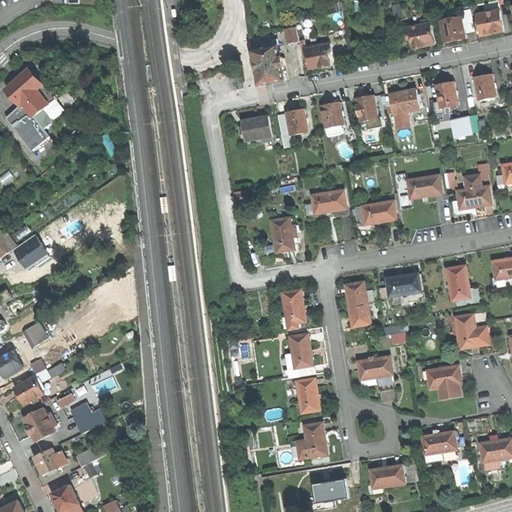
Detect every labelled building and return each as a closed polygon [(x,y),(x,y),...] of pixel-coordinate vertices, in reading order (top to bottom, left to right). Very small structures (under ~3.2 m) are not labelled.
[(395,22),(404,20),(400,5),(392,6),(395,22)] [(461,12),(462,17),(465,33),(475,31),(471,10),(461,12)] [(478,15),(482,36),(493,33),(504,31),(500,10),(478,15)] [(441,21),(446,43),(457,41),(466,39),(465,33),(462,17),(441,21)] [(431,24),(407,29),(410,45),(413,44),(414,49),(425,47),(435,45),(431,24)] [(286,29),(289,44),(300,42),(297,27),(286,29)] [(304,59),(309,58),(307,50),(305,41),(300,42),(304,59)] [(309,58),(311,71),(323,68),(332,66),(330,56),(334,56),(331,45),(307,50),(309,58)] [(253,52),(259,83),(263,86),(274,84),(286,81),(284,70),(287,70),(285,58),(282,58),(279,46),(253,52)] [(19,79),(8,89),(22,106),(24,108),(26,106),(36,117),(44,110),(57,99),(31,69),(19,79)] [(474,78),(479,101),(498,97),(493,75),(482,77),(474,78)] [(445,84),(437,86),(440,102),(441,108),(446,108),(460,105),(455,82),(445,84)] [(403,93),(391,95),(395,114),(397,114),(398,122),(410,120),(408,111),(422,109),(418,90),(403,93)] [(357,99),(362,122),(380,118),(375,96),(365,98),(357,99)] [(68,112),(57,99),(44,110),(55,122),(68,112)] [(332,104),(323,106),(327,128),(344,125),(346,125),(342,102),(332,104)] [(447,114),(446,108),(441,108),(440,102),(435,102),(438,115),(447,114)] [(52,136),(46,129),(36,117),(26,106),(24,108),(22,106),(8,118),(33,151),(52,136)] [(55,122),(44,110),(36,117),(46,129),(55,122)] [(297,111),(287,113),(287,114),(290,128),(291,136),(295,135),(310,132),(306,110),(297,111)] [(281,130),(290,128),(287,114),(279,116),(281,130)] [(453,120),(456,137),(474,134),(474,133),(471,117),(471,116),(453,120)] [(477,116),(471,117),(474,133),(480,132),(477,116)] [(257,119),(243,122),(247,141),(262,138),(263,143),(272,141),(273,145),(276,144),(270,117),(257,119)] [(345,133),(344,125),(327,128),(329,136),(345,133)] [(297,145),(295,135),(291,136),(290,128),(281,130),(285,148),(297,145)] [(490,157),(492,168),(496,168),(498,165),(497,156),(490,157)] [(479,165),(480,175),(482,175),(483,181),(490,180),(489,172),(491,172),(489,164),(479,165)] [(448,191),(459,189),(458,180),(456,180),(455,173),(446,174),(448,191)] [(511,187),(511,183),(507,184),(505,174),(497,176),(499,190),(511,187)] [(408,181),(411,199),(426,197),(443,194),(440,175),(408,181)] [(458,191),(461,210),(478,207),(493,205),(490,186),(484,187),(483,181),(482,175),(480,175),(467,177),(469,190),(458,191)] [(313,196),(316,214),(330,212),(339,211),(347,209),(348,209),(345,191),(313,196)] [(237,193),(239,203),(250,201),(248,192),(237,193)] [(363,207),(366,225),(381,223),(389,222),(397,221),(398,220),(395,202),(363,207)] [(291,218),(272,221),(278,253),(288,251),(296,250),(294,238),(299,238),(298,233),(297,233),(296,225),(292,226),(291,218)] [(51,257),(36,236),(14,251),(27,269),(35,264),(37,266),(51,257)] [(494,262),(497,280),(511,277),(511,258),(511,259),(494,262)] [(454,301),(472,298),(467,266),(457,268),(449,269),(454,301)] [(404,277),(388,279),(391,298),(423,293),(420,275),(404,277)] [(366,282),(347,286),(351,304),(355,327),(373,324),(369,302),(367,291),(366,282)] [(0,294),(0,299),(1,301),(11,294),(8,289),(0,294)] [(303,290),(284,293),(290,330),(300,328),(299,323),(308,322),(305,308),(303,290)] [(373,290),(367,291),(369,302),(375,301),(373,290)] [(456,318),(462,350),(471,348),(491,345),(488,326),(477,328),(475,315),(456,318)] [(37,324),(22,333),(32,349),(47,340),(37,324)] [(297,368),(315,365),(313,352),(310,333),(292,336),(294,354),(297,368)] [(392,335),(394,344),(407,341),(406,333),(392,335)] [(15,351),(0,359),(0,367),(2,370),(1,371),(0,373),(3,377),(5,377),(6,377),(7,378),(25,368),(15,351)] [(317,374),(315,365),(297,368),(294,354),(288,355),(291,374),(301,373),(301,376),(317,374)] [(391,357),(359,362),(361,371),(362,381),(377,378),(394,375),(391,357)] [(32,365),(37,374),(47,369),(42,359),(32,365)] [(62,363),(49,371),(52,377),(65,369),(62,363)] [(113,373),(123,369),(120,364),(111,369),(113,373)] [(460,366),(429,371),(432,390),(440,388),(442,399),(463,396),(461,385),(463,384),(462,375),(460,366)] [(35,376),(35,377),(43,391),(46,390),(42,382),(52,377),(49,371),(47,369),(37,374),(35,376)] [(394,375),(377,378),(378,385),(379,392),(397,389),(394,375)] [(35,377),(15,388),(20,396),(25,405),(33,401),(34,403),(37,401),(39,400),(38,398),(45,394),(43,391),(35,377)] [(365,387),(378,385),(377,378),(362,381),(363,385),(365,387)] [(303,414),(322,411),(319,395),(317,379),(298,382),(303,414)] [(86,385),(78,389),(81,395),(88,391),(86,385)] [(59,401),(62,407),(75,400),(72,394),(59,401)] [(72,411),(83,434),(108,422),(101,409),(93,413),(88,402),(72,411)] [(31,431),(37,442),(57,431),(55,426),(58,424),(52,413),(49,415),(45,409),(25,420),(31,431)] [(298,442),(301,460),(329,455),(327,439),(324,423),(305,426),(308,441),(298,442)] [(243,431),(245,446),(252,445),(250,430),(243,431)] [(430,436),(424,437),(424,438),(425,445),(427,456),(443,453),(458,450),(455,432),(440,435),(435,435),(430,436)] [(413,447),(425,445),(424,438),(412,440),(413,447)] [(482,444),(485,462),(500,460),(511,458),(511,439),(499,441),(493,442),(482,444)] [(78,456),(83,466),(85,465),(96,460),(106,455),(101,445),(78,456)] [(53,448),(35,457),(40,467),(44,476),(50,473),(52,476),(58,473),(56,470),(62,467),(56,454),(53,448)] [(62,451),(56,454),(62,467),(69,464),(62,451)] [(444,460),(443,453),(427,456),(428,463),(444,460)] [(102,471),(96,460),(85,465),(91,476),(102,471)] [(502,468),(500,460),(485,462),(487,470),(502,468)] [(372,470),(374,489),(406,484),(404,466),(386,468),(372,470)] [(318,499),(318,503),(336,500),(350,498),(347,479),(333,482),(331,482),(325,483),(315,485),(318,499)] [(58,503),(62,511),(63,511),(81,504),(71,485),(53,494),(58,503)] [(337,508),(336,500),(318,503),(318,499),(310,501),(312,511),(337,508)] [(0,510),(0,511),(25,511),(24,509),(20,501),(11,505),(6,508),(0,510)] [(117,501),(105,507),(107,511),(114,511),(121,509),(117,501)]
